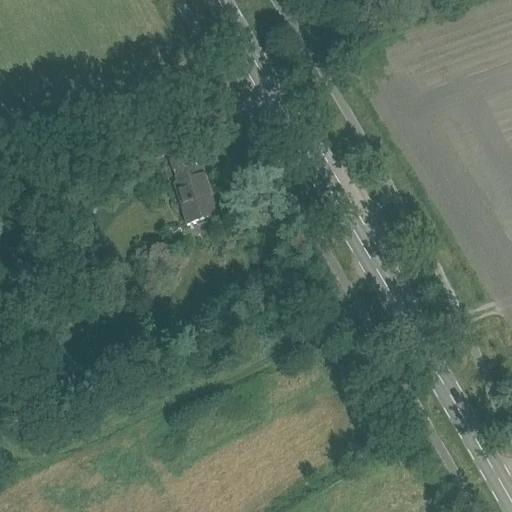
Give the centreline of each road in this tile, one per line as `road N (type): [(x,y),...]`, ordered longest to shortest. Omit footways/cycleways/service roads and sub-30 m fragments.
road 1 (primary): [(511,509),(214,0)]
road 2 (track): [(0,184),(277,107)]
